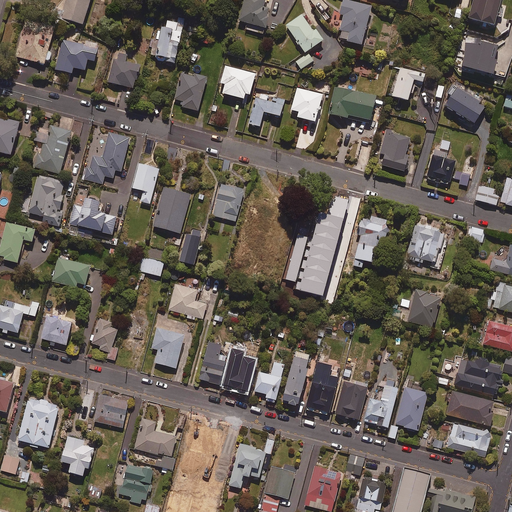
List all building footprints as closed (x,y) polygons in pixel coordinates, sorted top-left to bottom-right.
[(89,0),(64,0),(59,17),(81,24),(89,0)] [(264,0),(243,0),(238,21),(246,23),(245,29),(264,33),(270,8),(263,6),(264,0)] [(343,16),(338,38),(361,44),(371,6),(349,0),(342,0),(338,15),(343,16)] [(482,22),(481,25),(486,27),(487,22),(494,24),(500,0),(472,0),(467,17),(482,22)] [(313,30),(301,14),(285,26),(306,52),(323,39),(315,28),(313,30)] [(54,25),(26,17),(15,54),(48,63),(51,51),(47,50),(54,25)] [(185,19),(179,17),(177,23),(167,20),(166,26),(161,25),(152,59),(173,64),(185,19)] [(476,40),(467,38),(460,65),(492,73),(496,58),(494,58),(498,42),(476,37),(476,40)] [(98,43),(86,39),(84,44),(63,38),(55,68),(71,72),(72,66),(83,69),(86,59),(93,61),(98,43)] [(127,54),(116,51),(108,82),(134,88),(140,65),(125,61),(127,54)] [(313,61),(308,53),(296,62),(301,69),(313,61)] [(254,74),(224,65),(219,83),(223,84),(220,93),(242,99),(243,94),(248,95),(254,74)] [(425,73),(399,67),(392,95),(408,99),(413,79),(422,81),(425,73)] [(180,107),(196,111),(205,77),(193,74),(193,76),(179,73),(172,99),(180,101),(179,104),(181,105),(180,107)] [(444,86),(438,85),(435,97),(441,98),(444,86)] [(335,86),(328,113),(348,118),(349,115),(369,120),(375,96),(335,86)] [(322,94),(297,87),(290,110),(298,112),(297,116),(314,121),(322,94)] [(473,125),(484,109),(479,106),(480,104),(453,87),(442,105),(473,125)] [(267,95),(256,92),(249,124),(260,126),(263,111),(280,115),(284,99),(275,97),(274,102),(266,100),(267,95)] [(19,122),(0,116),(0,151),(10,154),(19,122)] [(71,131),(49,125),(44,143),(40,142),(33,166),(59,174),(71,131)] [(410,138),(386,131),(382,145),(387,146),(382,165),(404,171),(408,155),(405,154),(410,138)] [(101,156),(91,154),(88,166),(87,166),(84,179),(102,184),(104,176),(113,178),(115,170),(121,171),(129,137),(107,132),(101,156)] [(450,142),(442,140),(440,148),(448,150),(450,142)] [(455,160),(432,154),(426,179),(449,185),(455,160)] [(159,168),(139,162),(132,187),(143,191),(140,201),(149,204),(159,168)] [(470,175),(463,173),(460,184),(467,186),(470,175)] [(64,181),(37,174),(28,212),(42,216),(41,222),(59,226),(62,211),(59,210),(62,195),(60,194),(64,181)] [(511,177),(507,176),(500,202),(511,205),(511,177)] [(244,189),(220,183),(212,215),(235,221),(244,189)] [(494,189),(479,185),(475,199),(496,205),(499,195),(493,193),(494,189)] [(191,195),(164,187),(152,225),(179,233),(191,195)] [(68,223),(78,226),(76,235),(83,237),(85,228),(111,236),(116,217),(96,211),(99,201),(84,197),(82,207),(74,204),(68,223)] [(273,208),(248,201),(231,269),(255,275),(257,269),(271,273),(277,250),(263,246),(273,208)] [(378,264),(390,220),(371,215),(369,220),(360,217),(352,248),(355,249),(350,265),(361,268),(364,260),(378,264)] [(332,227),(303,220),(296,250),(324,257),(332,227)] [(6,222),(0,244),(0,254),(3,256),(3,259),(17,262),(23,239),(31,241),(34,229),(6,222)] [(424,259),(433,262),(437,248),(440,248),(444,232),(433,229),(434,227),(415,222),(405,257),(423,262),(424,259)] [(486,231),(471,226),(467,238),(482,243),(486,231)] [(202,232),(192,229),(191,235),(186,234),(179,261),(194,264),(202,232)] [(511,244),(510,244),(505,262),(493,258),(490,269),(511,275),(511,244)] [(167,252),(145,245),(138,270),(160,276),(167,252)] [(67,260),(68,256),(59,253),(52,281),(75,287),(77,282),(85,284),(89,265),(67,260)] [(314,260),(298,256),(295,269),(306,272),(307,267),(313,268),(314,260)] [(511,286),(496,282),(492,299),(495,300),(493,307),(511,312),(511,286)] [(197,290),(175,284),(168,309),(187,314),(187,317),(194,319),(194,316),(202,319),(206,304),(194,300),(197,290)] [(414,289),(406,321),(433,328),(441,295),(414,289)] [(30,307),(5,300),(3,306),(0,305),(0,328),(4,329),(3,333),(6,334),(7,330),(18,332),(23,312),(35,315),(38,302),(32,301),(30,307)] [(71,322),(46,315),(40,338),(65,344),(71,322)] [(110,322),(98,318),(90,347),(109,352),(107,358),(115,360),(118,349),(111,347),(116,329),(109,326),(110,322)] [(511,325),(488,320),(482,344),(511,351),(511,325)] [(184,335),(156,328),(151,348),(157,349),(154,362),(175,368),(184,335)] [(220,345),(207,342),(199,380),(219,384),(226,356),(218,354),(220,345)] [(242,350),(231,348),(223,388),(247,393),(255,359),(241,356),(242,350)] [(310,355),(295,350),(281,401),(297,405),(310,355)] [(511,357),(507,356),(503,371),(511,373),(511,357)] [(499,377),(502,365),(475,358),(474,362),(456,357),(455,362),(445,359),(441,374),(454,377),(452,384),(493,395),(496,385),(501,386),(504,378),(499,377)] [(284,364),(273,361),(270,374),(259,371),(254,391),(267,394),(265,400),(275,402),(284,364)] [(317,367),(306,408),(317,411),(315,418),(327,421),(335,388),(327,385),(328,382),(324,381),(324,379),(321,378),(323,368),(317,367)] [(13,383),(0,379),(0,410),(6,412),(13,383)] [(354,383),(343,380),(334,413),(358,420),(368,384),(355,381),(354,383)] [(398,388),(385,385),(380,400),(370,397),(363,420),(387,427),(398,388)] [(428,393),(405,386),(394,424),(417,431),(428,393)] [(493,400),(452,390),(446,415),(490,425),(493,411),(491,410),(493,400)] [(128,401),(100,394),(96,409),(91,408),(88,420),(122,428),(128,401)] [(60,405),(30,396),(17,441),(36,447),(37,445),(48,448),(60,405)] [(161,455),(171,457),(175,436),(153,431),(156,421),(141,418),(134,449),(161,455)] [(492,432),(454,421),(447,447),(484,457),(492,432)] [(398,427),(391,425),(388,437),(395,439),(398,427)] [(235,438),(213,432),(207,454),(201,452),(200,458),(191,455),(186,473),(200,477),(201,471),(209,473),(208,476),(224,481),(235,438)] [(84,440),(67,436),(60,461),(70,464),(68,472),(82,476),(85,467),(88,468),(94,448),(83,445),(84,440)] [(274,440),(268,438),(264,453),(271,454),(274,440)] [(259,479),(265,453),(255,451),(256,447),(240,443),(228,485),(240,488),(244,475),(259,479)] [(364,458),(349,454),(345,471),(360,475),(364,458)] [(19,459),(5,455),(0,470),(15,474),(19,459)] [(171,457),(161,455),(158,467),(161,468),(160,472),(167,473),(168,469),(173,470),(176,459),(170,458),(171,457)] [(140,500),(145,501),(147,492),(150,493),(154,469),(123,464),(121,475),(124,475),(123,481),(120,481),(118,493),(131,496),(130,502),(139,504),(140,500)] [(330,511),(342,473),(315,465),(303,504),(329,511),(330,511)] [(432,472),(404,465),(392,511),(473,511),(478,495),(445,487),(444,490),(429,486),(432,472)] [(276,511),(280,497),(288,499),(295,473),(272,467),(260,510),(266,511),(276,511)] [(29,473),(22,471),(20,481),(27,483),(29,473)] [(378,511),(387,483),(363,476),(354,511),(378,511)] [(103,489),(88,484),(84,495),(99,500),(103,489)] [(217,511),(222,490),(216,489),(210,511),(217,511)] [(158,511),(160,507),(147,503),(143,511),(158,511)]
